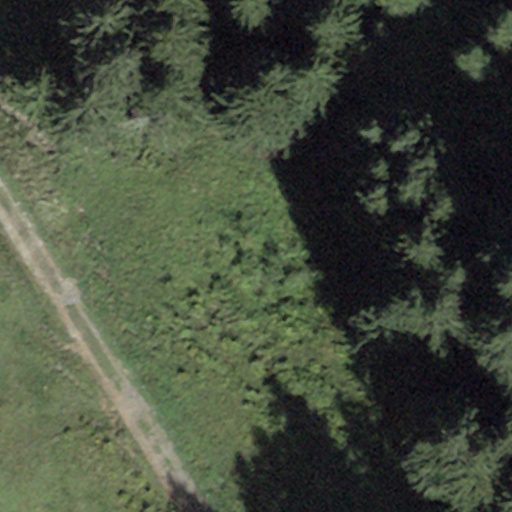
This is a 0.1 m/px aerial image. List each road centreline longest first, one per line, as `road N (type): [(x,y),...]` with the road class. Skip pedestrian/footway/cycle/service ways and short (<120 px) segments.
road 1 (primary): [(511,430),(240,0)]
road 2 (track): [(197,511),(0,209)]
